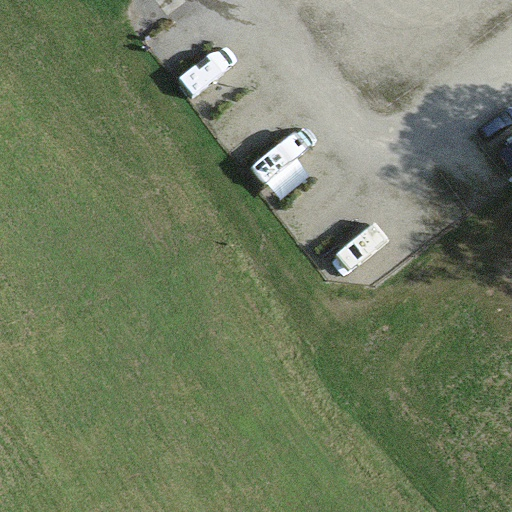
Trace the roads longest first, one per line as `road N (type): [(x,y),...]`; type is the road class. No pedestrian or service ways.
road 1 (track): [(94,0),(352,367)]
road 2 (track): [(352,367),(511,239)]
